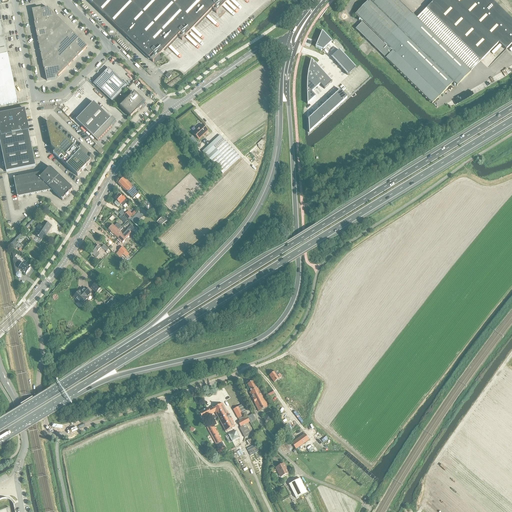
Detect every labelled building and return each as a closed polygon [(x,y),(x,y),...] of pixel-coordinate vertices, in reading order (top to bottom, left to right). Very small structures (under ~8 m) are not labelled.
[(88,0),(93,4),(92,4),(153,62),(178,36),(182,41),(212,9),(216,14),(229,0),(88,0)] [(434,0),(426,8),(417,18),(397,0),(369,0),(355,15),(363,22),(355,29),(386,58),(432,104),(439,97),(453,83),(457,86),(471,71),(480,61),(498,43),(506,50),(511,43),(511,20),(491,0),(434,0)] [(44,69),(47,81),(55,79),(55,76),(58,76),(87,47),(47,7),(47,8),(41,9),(41,8),(32,10),(35,23),(34,23),(44,69)] [(322,32),(319,38),(327,46),(331,42),(322,32)] [(0,38),(0,55),(8,54),(5,38),(0,38)] [(319,38),(315,47),(322,50),(327,46),(319,38)] [(339,50),(332,57),(336,62),(343,55),(339,50)] [(0,55),(0,63),(10,62),(8,54),(0,55)] [(343,55),(336,62),(340,66),(347,59),(343,55)] [(312,59),(309,71),(313,75),(320,68),(312,59)] [(347,59),(340,66),(344,70),(351,63),(347,59)] [(0,63),(0,72),(11,70),(10,62),(0,63)] [(351,63),(344,70),(348,75),(356,68),(351,63)] [(108,68),(93,84),(112,102),(128,86),(108,68)] [(320,68),(313,75),(317,80),(324,73),(320,68)] [(0,72),(0,89),(15,86),(11,70),(0,72)] [(309,71),(308,79),(317,88),(321,84),(317,80),(313,75),(309,71)] [(324,73),(317,80),(321,84),(328,77),(324,73)] [(328,77),(321,84),(325,89),(333,82),(328,77)] [(308,79),(308,80),(308,87),(308,88),(308,96),(309,104),(316,97),(312,92),(317,88),(308,79)] [(15,86),(0,89),(0,105),(17,102),(18,103),(15,86)] [(340,90),(336,94),(343,102),(347,98),(340,90)] [(120,108),(131,118),(142,106),(141,106),(144,103),(142,102),(143,101),(134,93),(120,108)] [(336,94),(331,98),(338,106),(343,102),(336,94)] [(331,98),(327,102),(334,110),(338,106),(331,98)] [(94,102),(77,121),(98,141),(112,126),(111,126),(116,121),(112,117),(111,118),(94,102)] [(327,102),(322,106),(329,114),(334,110),(327,102)] [(322,106),(318,111),(325,118),(329,114),(322,106)] [(36,166),(24,111),(12,113),(12,112),(7,113),(7,115),(0,115),(0,141),(6,172),(36,166)] [(318,111),(314,115),(320,122),(325,118),(318,111)] [(314,115),(308,119),(310,132),(320,122),(314,115)] [(54,152),(53,153),(54,154),(60,159),(60,160),(62,161),(62,162),(63,162),(67,166),(67,167),(68,167),(77,176),(78,176),(81,173),(82,172),(81,172),(87,166),(88,166),(87,166),(90,162),(91,163),(91,162),(90,161),(81,152),(80,151),(49,122),(46,124),(51,147),(55,151),(54,152)] [(193,134),(199,139),(208,131),(203,125),(193,134)] [(225,142),(222,137),(220,135),(201,153),(214,166),(221,173),(239,156),(233,149),(225,142)] [(17,196),(17,197),(18,197),(52,190),(61,200),(62,201),(63,200),(66,197),(66,196),(69,193),(69,194),(70,193),(69,193),(72,190),(73,190),(73,189),(72,188),(72,189),(51,168),(50,167),(49,168),(46,171),(15,178),(15,177),(13,178),(14,179),(17,196)] [(127,193),(133,199),(139,193),(124,178),(118,184),(127,193)] [(120,204),(123,207),(126,204),(128,201),(121,195),(121,196),(120,195),(119,194),(114,198),(117,201),(115,203),(118,206),(120,204)] [(143,204),(149,209),(152,206),(147,200),(143,204)] [(124,216),(128,220),(129,221),(130,220),(137,212),(135,210),(132,213),(129,211),(128,212),(124,215),(124,216)] [(137,212),(130,220),(135,224),(143,216),(142,216),(143,215),(142,213),(140,214),(137,212)] [(143,216),(135,224),(142,232),(145,229),(142,225),(141,226),(137,222),(143,217),(143,216)] [(46,235),(51,227),(47,225),(48,225),(47,224),(46,224),(43,222),(38,229),(37,229),(36,230),(37,231),(36,232),(35,232),(30,239),(41,246),(44,241),(43,240),(44,239),(46,241),(49,236),(46,235)] [(108,230),(113,235),(121,227),(117,223),(114,226),(113,225),(108,230)] [(122,234),(117,239),(121,243),(135,229),(131,225),(123,234),(122,234)] [(113,235),(117,239),(122,234),(120,231),(123,228),(121,227),(113,235)] [(97,253),(100,248),(95,244),(89,252),(96,258),(99,254),(97,253)] [(107,252),(106,252),(108,254),(110,251),(108,250),(109,249),(104,245),(102,248),(107,252)] [(121,248),(119,251),(123,255),(123,254),(126,257),(129,254),(126,252),(127,251),(123,247),(121,248)] [(21,266),(18,265),(17,259),(15,257),(16,255),(12,252),(14,259),(13,260),(16,277),(18,278),(20,277),(21,276),(21,273),(19,272),(19,271),(20,270),(26,274),(30,268),(29,267),(30,265),(27,262),(25,264),(23,263),(21,266)] [(91,287),(96,292),(101,287),(96,282),(91,287)] [(78,301),(78,302),(80,304),(81,303),(82,304),(84,303),(85,302),(85,301),(87,299),(85,297),(90,292),(85,288),(81,293),(79,291),(74,297),(78,301)] [(269,375),(274,382),(282,377),(280,374),(277,375),(275,372),(269,375)] [(249,393),(259,411),(268,407),(259,388),(257,389),(253,381),(247,384),(251,392),(249,393)] [(212,416),(211,414),(215,412),(226,431),(235,426),(223,403),(214,408),(213,407),(209,409),(208,408),(199,413),(203,419),(204,421),(212,416)] [(248,418),(253,415),(252,414),(247,417),(245,418),(243,415),(247,413),(242,405),(233,410),(238,418),(240,421),(238,422),(241,427),(240,429),(244,438),(248,436),(243,425),(249,422),(250,423),(248,418)] [(224,445),(222,441),(213,425),(207,428),(216,444),(218,448),(217,449),(219,453),(226,450),(224,445)] [(238,439),(234,432),(227,436),(231,443),(238,439)] [(291,442),(295,448),(309,439),(305,433),(291,442)] [(276,467),(281,477),(288,473),(284,463),(276,467)] [(289,484),(296,498),(307,492),(300,478),(289,484)] [(282,501),(287,511),(297,511),(290,497),(282,501)]
